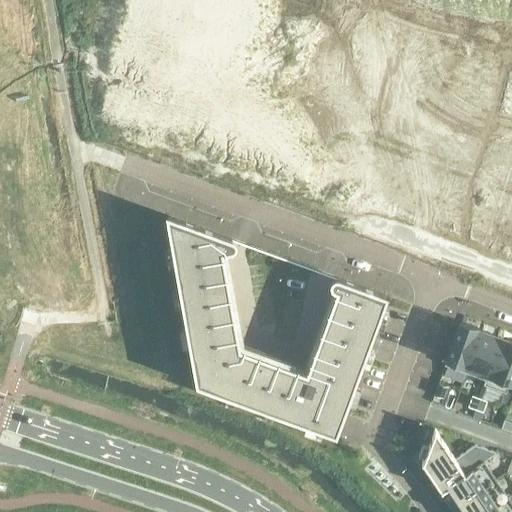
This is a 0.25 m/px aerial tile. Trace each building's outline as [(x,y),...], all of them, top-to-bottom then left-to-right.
[(150,0),(154,20),(185,31),(212,41),(240,51),(267,61),(288,69),(309,77),(328,84),(349,91),(369,99),(389,106),(403,68),(383,61),(363,53),(342,45),(323,38),(302,31),(281,23),(283,17),(256,7),(236,0),(227,0),(226,3),(218,0),(150,0)] [(442,0),(438,0),(436,6),(448,10),(450,3),(442,0)] [(450,3),(448,10),(459,15),(462,7),(450,3)] [(467,9),(464,17),(476,21),(478,13),(467,9)] [(511,107),(428,77),(414,115),(511,150),(511,107)] [(217,234),(168,216),(175,253),(198,382),(334,432),(384,295),(343,280),(309,372),(237,346),(217,234)] [(460,322),(445,364),(446,365),(466,372),(481,330),(460,322)] [(481,330),(466,372),(485,379),(486,380),(502,338),(481,330)] [(485,379),(484,384),(485,384),(506,392),(511,374),(511,341),(502,338),(486,380),(485,379)] [(439,383),(435,395),(442,397),(446,386),(439,383)] [(472,395),(468,407),(475,409),(479,398),(472,395)] [(479,398),(475,409),(483,412),(487,401),(479,398)] [(511,423),(504,420),(501,427),(511,431),(511,423)] [(422,460),(421,461),(421,462),(439,489),(483,459),(483,460),(495,452),(475,444),(455,458),(435,428),(433,429),(434,430),(422,460)] [(483,459),(439,489),(452,507),(495,478),(483,460),(483,459)] [(495,478),(452,507),(455,511),(482,511),(507,496),(495,478)] [(507,496),(482,511),(511,511),(511,502),(508,496),(507,496)]
